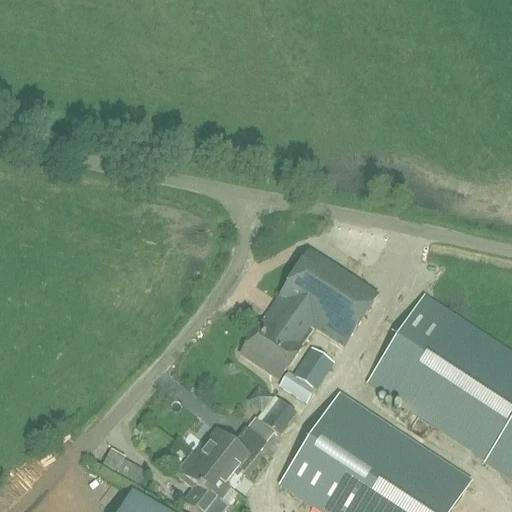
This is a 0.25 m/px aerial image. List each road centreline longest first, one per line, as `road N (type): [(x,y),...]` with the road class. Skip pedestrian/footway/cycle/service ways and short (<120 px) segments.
road 1 (unclassified): [(511,252),(246,196)]
road 2 (unclassified): [(0,144),(246,196)]
